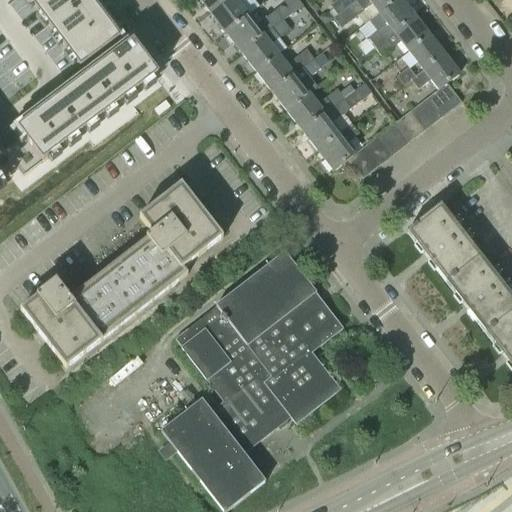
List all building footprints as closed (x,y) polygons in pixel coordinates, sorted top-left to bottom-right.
[(79,0),(18,0),(73,71),(111,42),(79,0)] [(196,0),(209,15),(228,0),(196,0)] [(234,0),(228,0),(209,15),(225,36),(248,18),(234,0)] [(340,0),(337,3),(344,12),(356,3),(360,0),(340,0)] [(352,22),(363,13),(370,7),(378,17),(399,0),(360,0),(356,3),(344,12),(352,22)] [(366,41),(374,50),(393,36),(415,18),(401,0),(399,0),(378,17),(385,26),(371,37),(366,41)] [(248,18),(225,36),(240,55),(264,37),(263,37),(271,31),(271,32),(283,23),(293,15),(290,11),(280,9),(263,21),(256,11),(248,18)] [(324,14),(319,18),(326,26),(334,20),(329,14),(324,14)] [(415,18),(393,36),(374,50),(381,60),(400,45),(407,55),(430,38),(415,18)] [(290,31),(283,23),(271,32),(271,31),(263,37),(264,37),(240,55),(256,75),(279,57),(271,46),(290,31)] [(407,55),(422,73),(422,74),(445,56),(430,38),(407,55)] [(0,186),(16,174),(23,182),(153,79),(128,47),(126,49),(122,44),(9,134),(13,139),(0,149),(0,186)] [(279,57),(256,75),(270,95),(294,76),(294,77),(301,71),(313,61),(306,52),(286,67),(279,57)] [(445,56),(422,74),(422,73),(415,78),(415,79),(410,83),(418,92),(429,83),(437,93),(446,86),(460,75),(445,56)] [(320,71),(313,61),(301,71),(294,77),(294,76),(270,95),(286,115),(310,96),(317,91),(308,80),(320,71)] [(415,79),(415,78),(408,70),(396,79),(404,88),(410,83),(415,79)] [(437,93),(451,112),(461,105),(446,86),(437,93)] [(310,96),(286,115),(302,134),(325,116),(324,115),(331,110),(332,111),(344,101),(336,91),(324,100),(325,101),(318,107),(310,96)] [(437,93),(427,100),(442,119),(451,112),(437,93)] [(427,100),(417,108),(432,127),(442,119),(427,100)] [(351,110),(344,101),(332,111),(331,110),(324,115),(325,116),(302,134),(316,153),(340,135),(332,125),(351,110)] [(417,108),(408,115),(423,134),(432,127),(417,108)] [(413,142),(423,134),(408,115),(398,123),(413,142)] [(340,135),(316,153),(332,174),(347,162),(356,155),(347,145),(358,136),(351,126),(340,135)] [(394,126),(385,133),(399,152),(409,145),(394,126)] [(385,133),(375,140),(390,159),(399,152),(385,133)] [(375,140),(366,148),(381,167),(390,159),(375,140)] [(366,148),(356,155),(371,174),(381,167),(366,148)] [(362,181),(371,174),(356,155),(347,162),(362,181)] [(19,311),(34,330),(31,337),(39,347),(46,345),(65,370),(187,276),(182,270),(222,239),(181,186),(139,218),(151,235),(145,239),(146,240),(69,300),(55,282),(35,297),(36,298),(19,311)] [(445,285),(479,259),(440,208),(406,234),(445,285)] [(343,331),(330,314),(315,296),(284,255),(215,308),(216,309),(174,342),(222,405),(210,414),(201,402),(160,434),(220,511),(229,511),(265,484),(241,454),(276,427),(279,432),(287,425),(284,421),(288,418),(295,427),(340,392),(311,355),(343,331)] [(511,314),(511,300),(479,259),(445,285),(485,335),(511,314)] [(511,314),(485,335),(511,370),(511,314)]
